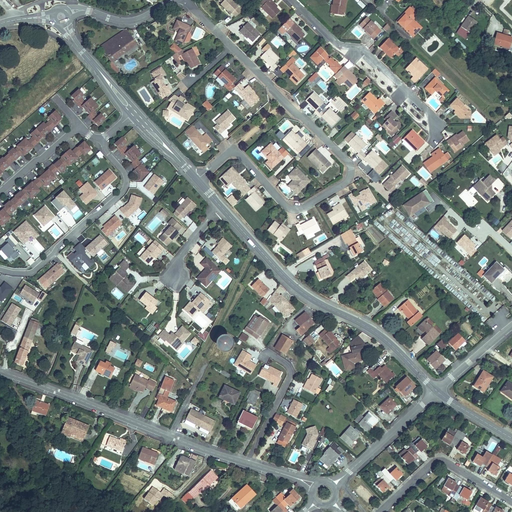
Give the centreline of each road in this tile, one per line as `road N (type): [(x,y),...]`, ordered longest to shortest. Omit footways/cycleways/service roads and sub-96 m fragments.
road 1 (residential): [(197,179),(233,145),(294,209),(345,183),(350,170),(229,45)]
road 2 (tertiary): [(221,207),(293,283),(384,336),(437,391)]
road 3 (residential): [(247,460),(0,372)]
road 4 (residential): [(0,269),(35,268),(122,191),(125,177),(102,139)]
road 5 (residential): [(290,0),(340,50),(360,52),(439,124)]
road 6 (residential): [(379,511),(439,458),(511,501)]
road 7 (residential): [(333,485),(437,391)]
road 8 (residential): [(247,460),(291,376),(285,361),(265,353)]
